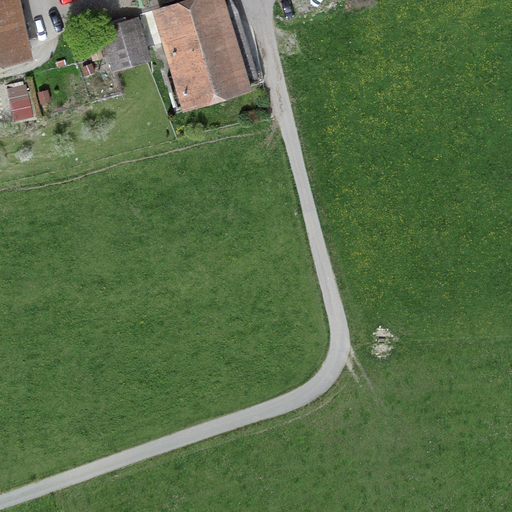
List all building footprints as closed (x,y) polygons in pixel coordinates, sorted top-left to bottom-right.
[(0,0),(0,55),(16,52),(4,0),(0,0)] [(166,69),(177,107),(240,87),(212,0),(183,0),(161,7),(168,29),(163,31),(165,38),(162,39),(166,53),(169,52),(170,54),(175,52),(179,65),(166,69)] [(103,31),(109,50),(141,40),(135,21),(103,31)] [(115,69),(147,58),(141,40),(109,50),(115,69)] [(0,81),(0,97),(1,100),(14,93),(7,78),(0,81)] [(175,122),(179,136),(193,132),(189,118),(175,122)]
